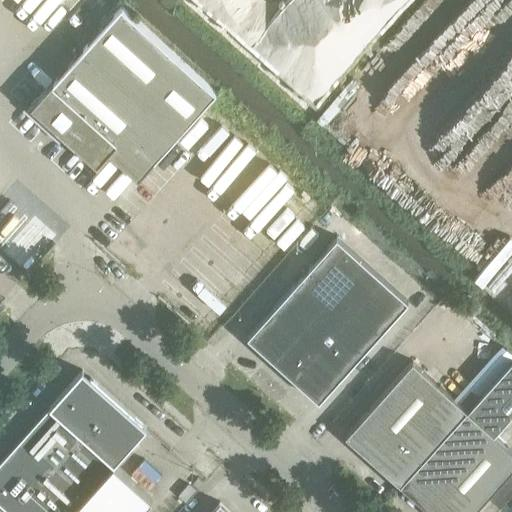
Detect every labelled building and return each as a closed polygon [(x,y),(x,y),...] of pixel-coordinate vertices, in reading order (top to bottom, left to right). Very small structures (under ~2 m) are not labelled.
[(122,4),(53,80),(52,80),(28,109),(25,106),(23,108),(44,126),(49,120),(98,164),(126,132),(155,158),(217,89),(122,4)] [(338,234),(310,265),(346,297),(373,266),(338,234)] [(310,265),(275,304),(299,325),(311,336),(329,315),(346,297),(310,265)] [(373,266),(346,297),(382,329),(409,298),(373,266)] [(382,329),(346,297),(329,315),(365,347),(382,329)] [(275,304),(248,334),(272,356),(299,325),(275,304)] [(365,347),(329,315),(311,336),(323,346),(347,368),(365,347)] [(299,325),(272,356),(295,377),(323,346),(311,336),(299,325)] [(413,358),(346,433),(401,482),(511,357),(511,350),(506,345),(458,399),(413,358)] [(323,346),(295,377),(320,398),(347,368),(323,346)] [(511,357),(401,482),(434,511),(471,511),(511,466),(511,446),(494,431),(511,411),(511,357)] [(138,511),(152,497),(114,463),(147,426),(92,376),(86,382),(79,375),(84,370),(83,369),(0,461),(0,501),(12,511),(138,511)] [(233,511),(220,500),(209,511),(233,511)]
